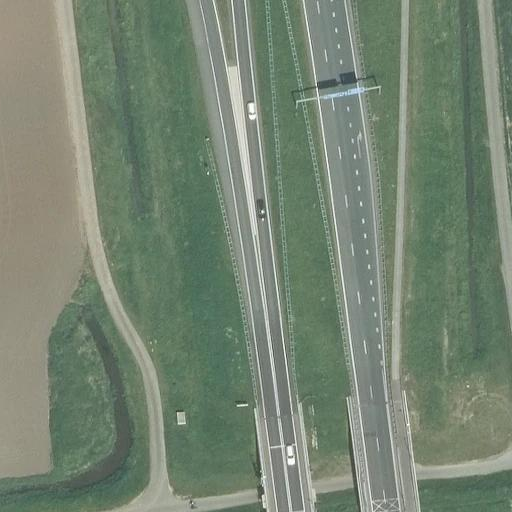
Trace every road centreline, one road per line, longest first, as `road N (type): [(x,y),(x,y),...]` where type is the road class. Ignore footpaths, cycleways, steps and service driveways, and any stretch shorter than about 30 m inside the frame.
road 1 (trunk): [(385,511),(316,0)]
road 2 (unclassified): [(163,511),(511,464)]
road 3 (motorway): [(204,0),(266,326)]
road 4 (trunk): [(235,0),(266,326)]
road 5 (unclassified): [(511,276),(484,0)]
road 6 (trunk): [(266,326),(289,511)]
